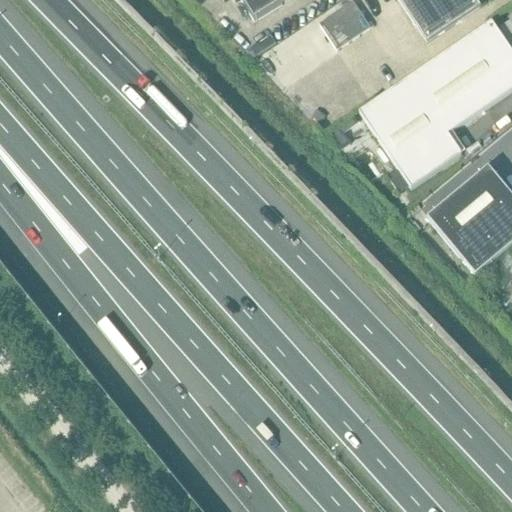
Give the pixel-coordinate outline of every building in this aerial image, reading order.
[(239,0),(254,24),(292,0),(239,0)] [(396,0),(427,45),(480,9),(473,0),(396,0)] [(370,31),(352,5),(319,27),(336,53),(370,31)] [(497,33),(491,25),(359,115),(411,191),(461,157),(448,137),(511,93),(511,21),(509,23),(510,24),(497,33)] [(475,279),(511,248),(511,198),(488,169),(427,220),(475,279)]
